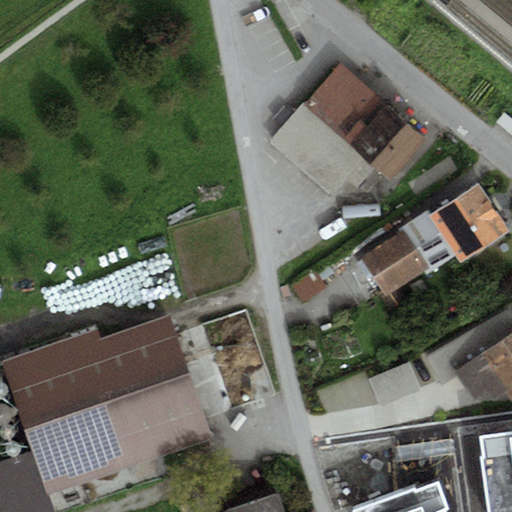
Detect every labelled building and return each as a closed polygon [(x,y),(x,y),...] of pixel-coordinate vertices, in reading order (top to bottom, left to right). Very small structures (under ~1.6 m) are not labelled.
[(340,65),(269,141),(329,196),(363,160),(348,147),(385,106),(340,65)] [(425,141),(385,106),(348,147),(363,160),(388,182),(425,141)] [(449,158),(408,183),(419,201),(460,176),(449,158)] [(479,185),(430,217),(456,258),(461,264),(510,232),(479,185)] [(430,217),(427,211),(400,228),(402,232),(361,258),(386,297),(424,273),(426,277),(456,258),(430,217)] [(327,286),(315,269),(292,285),(303,302),(327,286)] [(33,451),(46,490),(211,434),(170,317),(100,341),(94,325),(0,357),(33,451)] [(511,332),(456,371),(475,399),(487,391),(494,401),(506,393),(511,401),(511,332)] [(370,380),(381,408),(422,392),(411,364),(370,380)] [(511,511),(511,432),(481,437),(484,459),(481,459),(488,511),(511,511)] [(53,511),(46,490),(33,451),(0,462),(0,511),(53,511)] [(415,489),(354,511),(353,511),(443,511),(444,511),(449,510),(439,484),(416,493),(415,489)] [(283,511),(277,492),(221,511),(283,511)]
